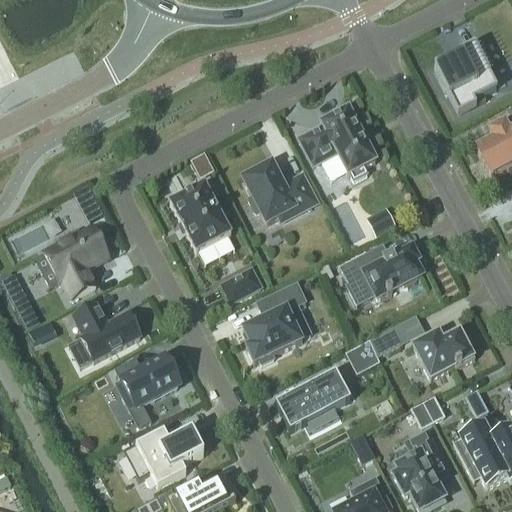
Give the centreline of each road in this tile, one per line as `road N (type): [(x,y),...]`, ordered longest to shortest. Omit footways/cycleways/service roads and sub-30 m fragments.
road 1 (residential): [(369,47),(117,182),(287,511)]
road 2 (residential): [(511,317),(369,47)]
road 3 (residential): [(0,130),(113,68),(154,6)]
road 4 (primary): [(154,6),(183,16),(247,18),(295,0)]
